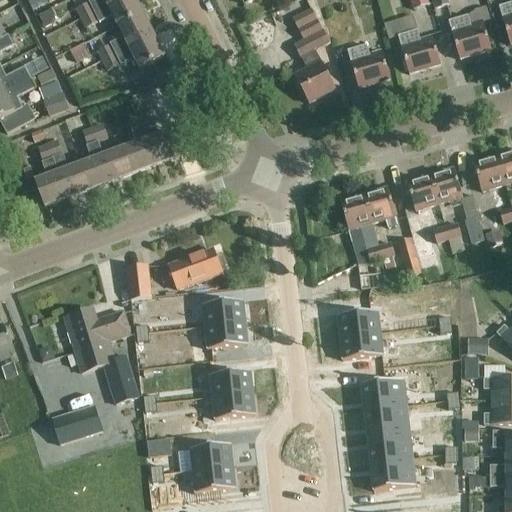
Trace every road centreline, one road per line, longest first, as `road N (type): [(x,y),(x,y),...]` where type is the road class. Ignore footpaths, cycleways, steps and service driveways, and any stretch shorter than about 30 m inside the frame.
road 1 (residential): [(311,511),(269,174)]
road 2 (unclassified): [(0,271),(269,174)]
road 3 (unclassified): [(269,174),(511,101)]
road 4 (residential): [(269,174),(187,0)]
